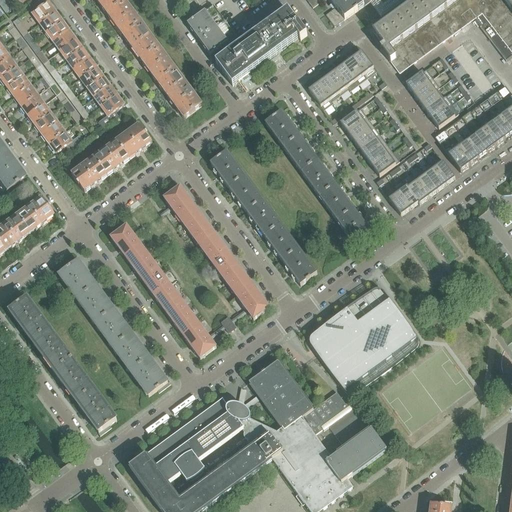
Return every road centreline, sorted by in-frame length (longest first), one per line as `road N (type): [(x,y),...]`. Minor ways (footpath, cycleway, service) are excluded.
road 1 (residential): [(511,74),(473,30),(394,86),(352,29),(326,48)]
road 2 (residential): [(295,315),(178,156)]
road 3 (residential): [(283,80),(400,238)]
road 4 (residential): [(79,230),(194,388)]
road 5 (residential): [(178,156),(65,0)]
road 6 (residential): [(0,331),(97,462)]
road 7 (residential): [(398,511),(511,425)]
road 8 (residential): [(238,113),(155,0)]
road 9 (residential): [(400,238),(511,157)]
road 10 (residential): [(0,121),(79,230)]
road 11 (residential): [(295,315),(400,238)]
road 12 (residential): [(194,388),(295,315)]
road 13 (residential): [(178,156),(79,230)]
road 14 (residential): [(97,462),(194,388)]
